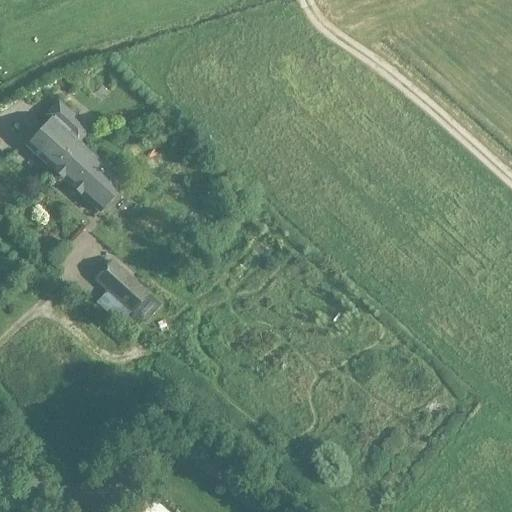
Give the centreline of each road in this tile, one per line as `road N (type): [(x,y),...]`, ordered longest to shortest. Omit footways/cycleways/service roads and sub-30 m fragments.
road 1 (unclassified): [(263,511),(184,450),(160,451),(74,496),(36,490),(0,457)]
road 2 (track): [(511,180),(330,31),(305,0)]
